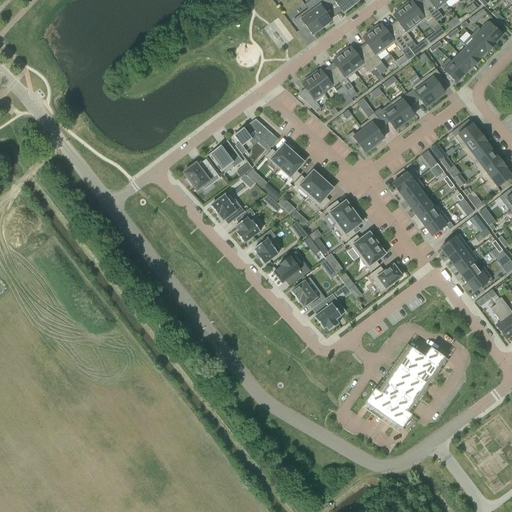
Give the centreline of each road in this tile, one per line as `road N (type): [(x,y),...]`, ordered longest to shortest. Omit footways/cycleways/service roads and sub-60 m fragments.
road 1 (unclassified): [(511,383),(405,461),(380,467),(272,407),(246,380)]
road 2 (residential): [(347,340),(334,350),(316,347),(153,173)]
road 3 (residential): [(144,461),(3,275)]
road 4 (unclassified): [(246,380),(109,204)]
road 5 (residential): [(422,425),(460,372),(460,359),(408,329),(375,368)]
road 6 (residential): [(385,0),(261,91)]
road 7 (residential): [(261,91),(153,173)]
road 8 (residential): [(261,91),(358,180)]
road 9 (residential): [(144,461),(246,380)]
road 10 (residential): [(358,180),(461,102)]
road 11 (residential): [(358,180),(431,277)]
